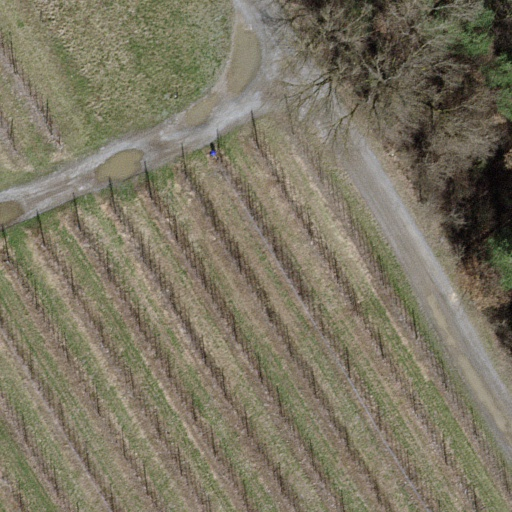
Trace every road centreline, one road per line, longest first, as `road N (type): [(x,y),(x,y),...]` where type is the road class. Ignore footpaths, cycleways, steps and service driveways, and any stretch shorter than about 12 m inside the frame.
road 1 (track): [(283,80),(449,319),(511,429)]
road 2 (track): [(283,80),(0,209)]
